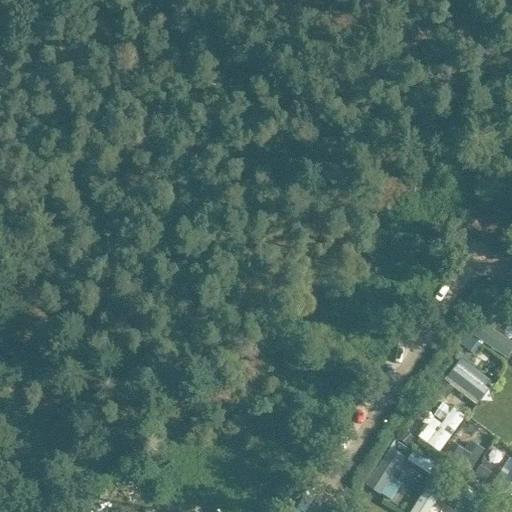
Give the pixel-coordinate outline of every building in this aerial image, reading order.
[(469,325),(459,338),(488,360),(498,348),(469,325)] [(430,377),(463,404),(474,391),(441,363),(430,377)] [(425,425),(416,417),(400,437),(422,453),(450,417),(438,407),(425,425)] [(477,444),(469,464),(482,469),(490,450),(477,444)] [(372,445),(352,493),(369,501),(389,453),(372,445)] [(511,461),(495,452),(484,473),(504,483),(511,468),(511,461)] [(511,482),(501,494),(511,504),(511,482)] [(396,511),(417,511),(429,493),(413,484),(396,511)]
